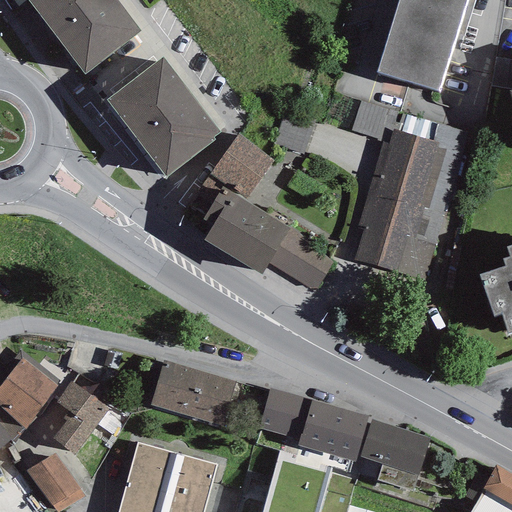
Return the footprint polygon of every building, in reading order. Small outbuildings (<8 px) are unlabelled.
[(116,0),(27,0),(84,74),(140,31),(116,0)] [(399,0),(377,72),(437,91),(465,0),(399,0)] [(162,58),(106,100),(166,177),(215,140),(213,138),(220,133),(162,58)] [(361,101),(351,130),(380,140),(388,110),(361,101)] [(274,143),(306,153),(317,121),(285,110),(274,143)] [(391,138),(384,136),(358,227),(364,228),(354,262),(424,280),(434,245),(414,239),(423,207),(428,209),(446,150),(438,149),(439,144),(394,130),(391,138)] [(245,200),(273,161),(238,134),(209,174),(225,184),(245,200)] [(189,205),(205,215),(225,184),(209,174),(189,205)] [(203,241),(262,275),(269,264),(289,229),(245,200),(225,184),(205,215),(202,219),(212,226),(203,241)] [(289,229),(269,264),(309,289),(316,289),(333,263),(290,227),(289,229)] [(505,265),(478,275),(493,317),(501,314),(508,334),(511,332),(511,245),(506,247),(509,256),(502,259),(505,265)] [(56,385),(59,381),(20,350),(5,370),(10,374),(22,358),(56,385)] [(0,386),(0,406),(25,429),(57,386),(22,358),(10,374),(0,386)] [(235,382),(163,360),(150,405),(221,427),(235,382)] [(52,438),(74,456),(108,409),(70,381),(56,402),(68,411),(62,419),(66,421),(52,438)] [(259,428),(300,439),(311,401),(269,388),(259,428)] [(298,446),(355,463),(367,417),(311,401),(300,439),(298,446)] [(15,442),(25,429),(0,406),(0,449),(12,440),(15,442)] [(417,476),(430,438),(371,420),(360,456),(382,464),(417,476)] [(203,511),(217,466),(137,443),(117,511),(203,511)] [(25,471),(52,506),(80,489),(55,453),(25,471)] [(412,492),(417,476),(382,464),(377,481),(412,492)] [(511,474),(496,465),(482,489),(511,505),(511,474)] [(80,489),(52,506),(55,511),(58,511),(85,497),(80,489)] [(511,511),(511,505),(482,489),(469,511),(511,511)]
